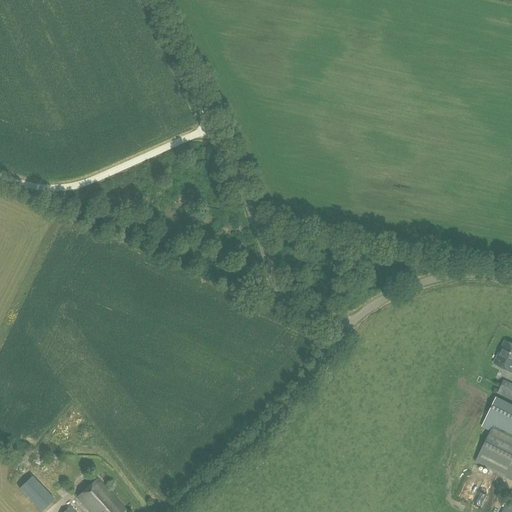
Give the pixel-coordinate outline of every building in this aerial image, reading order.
[(511,372),(511,344),(506,342),(495,364),(511,372)] [(511,385),(504,382),(499,393),(511,399),(511,385)] [(476,462),(511,479),(511,406),(496,399),(483,426),(491,430),(476,462)] [(55,499),(32,475),(19,487),(19,488),(41,511),(55,499)] [(98,479),(77,497),(90,511),(123,511),(125,510),(98,479)] [(511,511),(511,492),(502,511),(511,511)]
